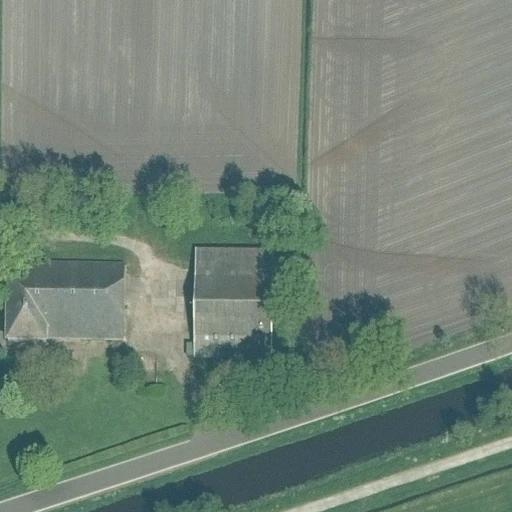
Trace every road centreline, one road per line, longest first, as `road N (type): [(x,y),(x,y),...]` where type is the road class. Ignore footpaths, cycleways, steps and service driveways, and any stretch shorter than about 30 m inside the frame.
road 1 (unclassified): [(11,511),(511,345)]
road 2 (unclassified): [(303,511),(511,442)]
